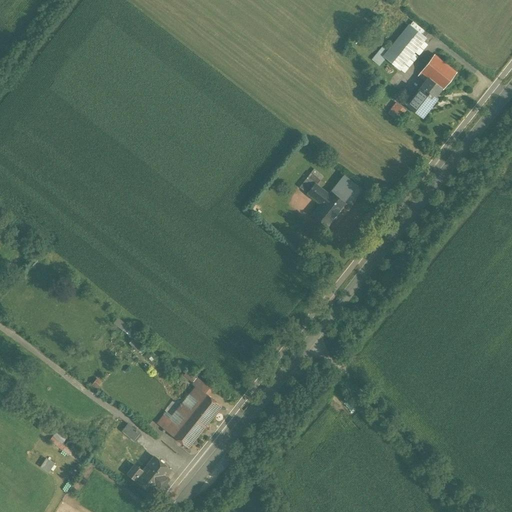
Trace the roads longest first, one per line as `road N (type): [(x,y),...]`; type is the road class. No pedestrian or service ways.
road 1 (tertiary): [(172,511),(511,86)]
road 2 (track): [(312,338),(463,511)]
